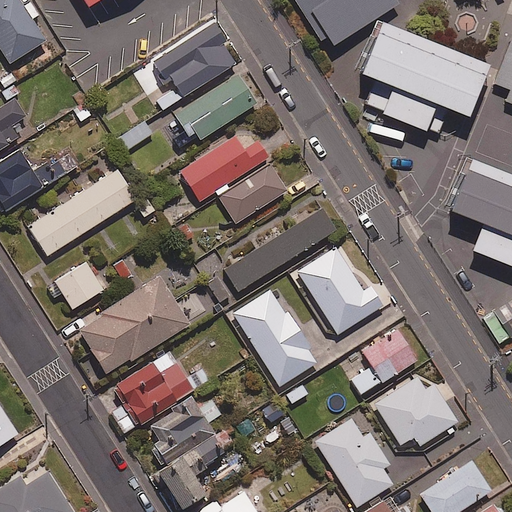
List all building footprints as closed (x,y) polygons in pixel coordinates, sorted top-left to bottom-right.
[(0,0),(0,52),(8,65),(46,42),(34,21),(40,18),(31,3),(24,7),(19,0),(0,0)] [(86,0),(92,8),(105,0),(86,0)] [(294,0),(327,51),(401,4),(398,0),(294,0)] [(226,41),(214,22),(151,62),(165,83),(171,79),(183,97),(235,64),(222,43),(226,41)] [(491,78),(382,35),(364,79),(395,91),(387,112),(428,129),(438,106),(474,121),(491,78)] [(511,42),(495,84),(511,91),(506,102),(511,104),(511,42)] [(197,135),(200,140),(257,104),(239,75),(175,116),(190,140),(197,135)] [(26,117),(15,99),(0,108),(0,150),(18,139),(10,127),(26,117)] [(96,112),(89,100),(73,109),(80,121),(96,112)] [(190,140),(175,116),(162,124),(177,148),(190,140)] [(152,135),(144,122),(119,137),(127,150),(152,135)] [(227,185),(270,157),(259,140),(244,150),(235,136),(180,172),(200,202),(215,192),(218,198),(230,190),(227,185)] [(0,215),(79,166),(72,153),(51,166),(48,162),(33,172),(20,150),(0,162),(0,215)] [(270,164),(230,190),(218,198),(236,224),(287,191),(270,164)] [(511,184),(464,166),(446,213),(481,227),(472,249),(511,265),(511,184)] [(135,200),(116,170),(27,227),(46,257),(135,200)] [(149,197),(135,206),(145,220),(159,211),(149,197)] [(336,231),(323,210),(226,270),(239,291),(336,231)] [(195,236),(184,222),(171,233),(182,246),(195,236)] [(364,293),(335,248),(296,273),(336,336),(383,306),(371,288),(364,293)] [(132,274),(121,260),(108,269),(119,284),(132,274)] [(47,287),(55,300),(63,295),(72,310),(103,291),(86,263),(47,287)] [(197,287),(207,303),(215,298),(220,306),(232,298),(218,274),(197,287)] [(78,328),(107,374),(129,360),(130,362),(190,325),(160,277),(78,328)] [(309,349),(311,348),(287,312),(286,313),(271,290),(232,315),(279,388),(317,363),(309,349)] [(511,337),(511,301),(483,319),(500,345),(511,337)] [(417,361),(397,330),(363,351),(372,366),(350,380),(360,396),(417,361)] [(185,377),(169,352),(113,387),(125,406),(114,413),(126,433),(210,380),(201,366),(185,377)] [(426,390),(417,376),(373,404),(399,447),(414,437),(420,447),(458,423),(434,385),(426,390)] [(149,428),(157,439),(158,440),(147,448),(162,468),(213,435),(206,423),(220,416),(212,400),(198,407),(193,399),(149,428)] [(0,446),(18,434),(0,407),(0,446)] [(363,438),(351,419),(315,442),(357,508),(393,485),(383,470),(390,465),(370,434),(363,438)] [(224,454),(213,437),(154,475),(177,511),(182,511),(207,496),(192,474),(224,454)] [(459,511),(491,491),(472,462),(421,496),(431,511),(459,511)] [(29,481),(24,473),(22,474),(0,488),(0,511),(72,511),(47,470),(29,481)] [(256,511),(243,492),(219,508),(215,501),(198,511),(256,511)] [(390,511),(383,502),(367,511),(390,511)] [(499,511),(494,503),(478,511),(499,511)]
